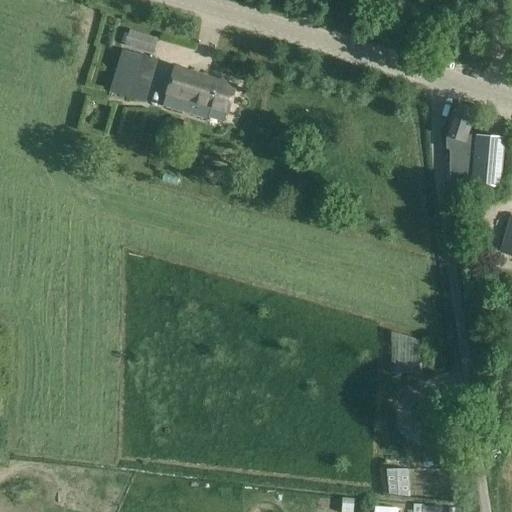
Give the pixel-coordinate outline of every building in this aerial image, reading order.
[(125,46),(154,54),(160,39),(132,30),(125,46)] [(150,65),(119,55),(105,98),(137,108),(150,65)] [(163,106),(209,120),(212,111),(228,116),(237,87),(175,67),(163,106)] [(475,110),(457,104),(456,104),(446,136),(447,137),(446,149),(449,150),(450,182),(500,187),(504,139),(467,135),(475,110)] [(471,231),(484,232),(485,230),(488,231),(488,219),(471,218),(471,231)] [(511,221),(503,253),(511,255),(511,221)]
